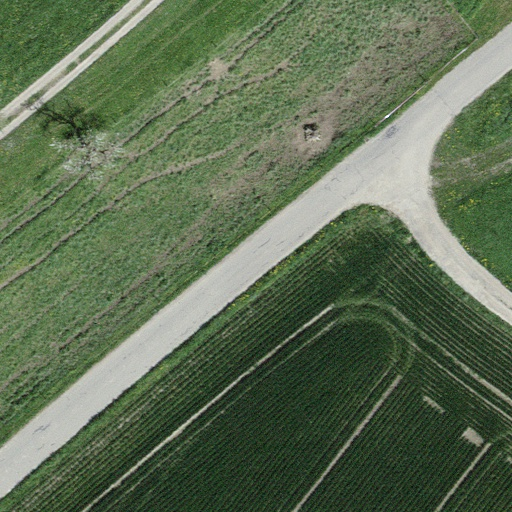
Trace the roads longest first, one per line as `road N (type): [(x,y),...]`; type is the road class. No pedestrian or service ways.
road 1 (unclassified): [(0,481),(511,53)]
road 2 (track): [(392,153),(426,229),(511,313)]
road 3 (track): [(0,116),(136,0)]
